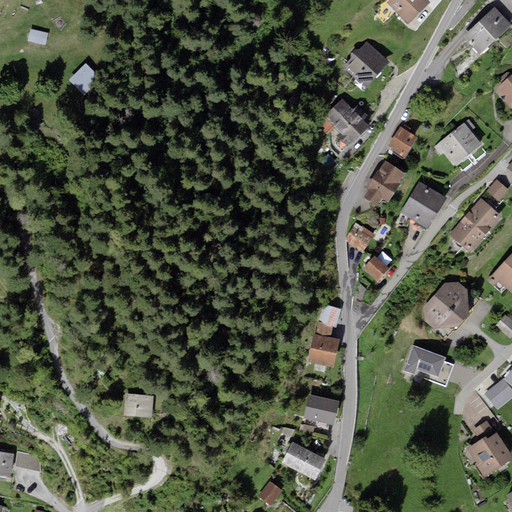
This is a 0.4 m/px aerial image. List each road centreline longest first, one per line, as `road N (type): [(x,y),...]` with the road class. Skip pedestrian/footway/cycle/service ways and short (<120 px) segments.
road 1 (track): [(80,511),(154,481),(160,461),(110,440),(63,379),(12,190),(0,182)]
road 2 (residential): [(349,330),(346,206),(455,0)]
road 3 (residential): [(349,330),(455,205),(502,163)]
road 4 (residential): [(331,509),(348,418),(349,330)]
